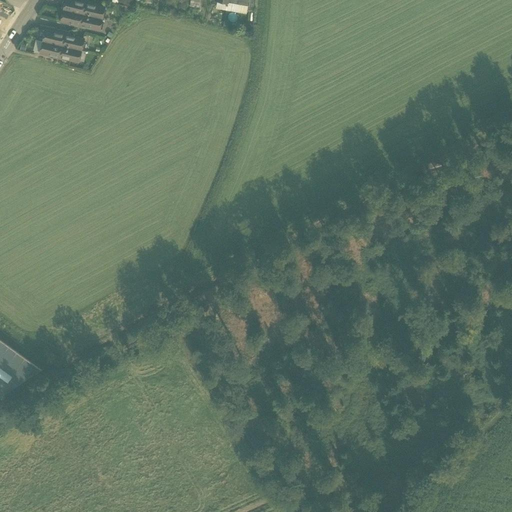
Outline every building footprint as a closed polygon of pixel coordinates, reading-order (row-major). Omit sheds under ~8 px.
[(85,3),(74,0),(65,0),(63,9),(83,14),(85,3)] [(228,0),(228,2),(227,10),(237,11),(238,4),(247,6),(248,0),(228,0)] [(248,0),(247,6),(247,10),(255,11),(255,0),(248,0)] [(86,3),(85,3),(83,14),(102,19),(105,7),(86,3)] [(83,14),(63,9),(61,21),(63,22),(75,24),(80,25),(83,14)] [(102,19),(83,14),(80,25),(100,30),(102,19)] [(53,31),(45,30),(43,41),(62,46),(65,34),(53,31)] [(67,35),(65,34),(62,46),(81,50),(84,39),(67,35)] [(62,46),(43,41),(40,52),(59,57),(62,46)] [(81,50),(62,46),(59,57),(60,57),(79,62),(81,50)] [(59,57),(40,52),(39,56),(59,61),(60,57),(59,57)] [(0,394),(41,369),(0,339),(0,405),(2,404),(0,402),(0,394)]
